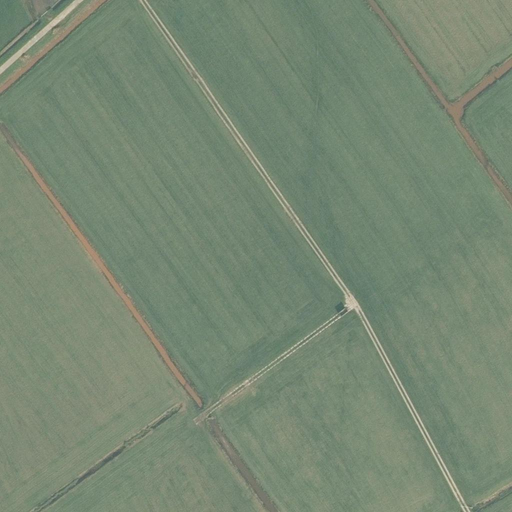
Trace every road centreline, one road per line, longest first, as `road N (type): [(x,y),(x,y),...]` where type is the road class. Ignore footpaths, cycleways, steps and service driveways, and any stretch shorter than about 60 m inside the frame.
road 1 (track): [(141,0),(353,305),(205,415)]
road 2 (track): [(353,305),(465,511)]
